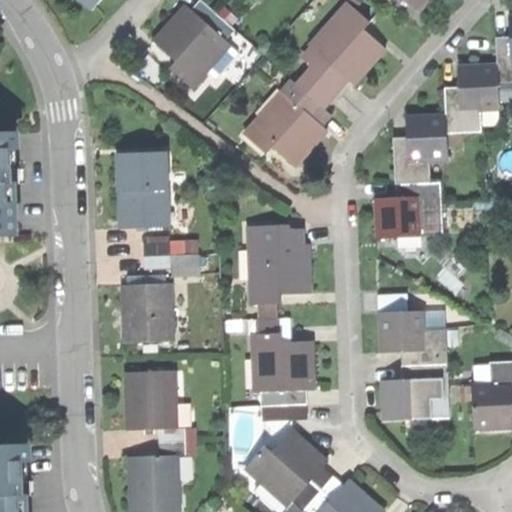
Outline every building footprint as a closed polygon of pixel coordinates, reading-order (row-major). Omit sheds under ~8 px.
[(80,0),(94,12),(103,0),(80,0)] [(388,0),(391,2),(392,0),(402,0),(420,15),(432,1),(433,0),(388,0)] [(202,3),(194,12),(227,42),(236,32),(202,3)] [(351,80),(356,85),(371,69),(388,50),(366,30),(372,23),(351,3),(313,45),(316,49),(351,80)] [(194,12),(187,7),(169,28),(155,43),(178,63),(170,71),(192,91),(231,46),(227,42),(194,12)] [(511,16),(511,17),(511,31),(511,38),(498,39),(499,66),(499,83),(511,82),(511,16)] [(342,91),(351,80),(316,49),(307,59),(342,91)] [(500,111),(499,83),(499,66),(481,67),(461,67),(462,88),(447,88),(448,117),(448,133),(483,132),(482,112),(500,111)] [(298,86),(288,97),(323,128),(333,117),(298,86)] [(283,93),(245,135),(268,155),(274,148),(296,168),(310,152),(328,133),(323,128),(288,97),(283,93)] [(449,162),(448,133),(448,117),(408,118),(409,139),(395,139),(396,161),(397,185),(432,184),(431,162),(449,162)] [(0,238),(16,238),(15,204),(9,205),(9,196),(8,185),(14,185),(13,153),(19,153),(18,134),(0,134),(0,238)] [(122,228),(170,227),(169,170),(120,171),(121,199),(122,228)] [(445,184),(432,184),(397,185),(397,200),(378,201),(379,219),(379,239),(446,237),(445,184)] [(255,233),(255,247),(304,246),(303,232),(255,233)] [(172,242),(145,242),(145,256),(172,256),(172,242)] [(187,242),(172,242),(172,256),(187,256),(187,242)] [(250,247),(252,307),(283,306),(282,296),(312,295),(311,270),(311,246),(304,246),(255,247),(250,247)] [(173,270),(172,256),(145,256),(145,271),(173,270)] [(187,270),(187,256),(172,256),(173,270),(187,270)] [(126,343),(175,342),(173,284),(124,285),(125,316),(126,343)] [(186,287),(174,288),(177,317),(189,316),(186,287)] [(426,312),(380,313),(381,332),(381,353),(402,352),(402,365),(449,364),(448,330),(427,331),(426,312)] [(307,390),(314,390),(314,366),(313,343),(283,343),(283,333),(253,334),(255,391),(261,391),(307,390)] [(473,385),(475,432),(511,430),(511,362),(492,363),(493,384),(473,385)] [(450,419),(449,364),(402,365),(403,380),(383,381),(384,403),(384,421),(450,419)] [(129,429),(159,429),(177,428),(176,371),(128,372),(129,403),(129,429)] [(308,403),(307,390),(261,391),(261,404),(263,404),(308,403)] [(195,402),(179,402),(180,424),(196,424),(195,402)] [(308,417),(308,403),(263,404),(264,418),(308,417)] [(159,429),(159,443),(186,442),(186,428),(177,428),(159,429)] [(197,428),(186,428),(186,442),(198,442),(197,428)] [(246,466),(289,505),(293,501),(324,467),(329,461),(311,445),(293,429),(274,451),(266,444),(246,466)] [(159,443),(159,457),(181,456),(186,456),(186,442),(159,443)] [(198,456),(198,442),(186,442),(186,456),(198,456)] [(0,511),(21,511),(22,508),(21,497),(27,497),(26,464),(31,464),(30,446),(0,446),(0,511)] [(159,457),(131,457),(131,489),(131,511),(181,511),(181,456),(159,457)] [(293,501),(304,510),(334,476),(324,467),(293,501)] [(321,511),(345,486),(334,476),(304,510),(306,511),(321,511)] [(385,511),(366,495),(350,480),(345,486),(321,511),(385,511)] [(285,510),(286,511),(301,511),(304,510),(293,501),(289,505),(285,510)]
